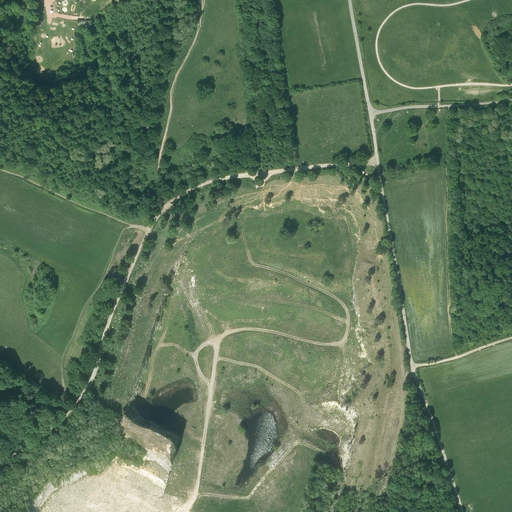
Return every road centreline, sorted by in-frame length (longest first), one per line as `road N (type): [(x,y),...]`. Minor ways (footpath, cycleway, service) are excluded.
road 1 (track): [(253,262),(342,302),(351,313),(348,336),(329,347),(247,329),(219,338),(188,511)]
road 2 (unclassified): [(462,511),(408,349),(369,113)]
road 3 (track): [(377,161),(224,177),(164,207)]
road 4 (track): [(148,229),(89,383),(69,411)]
road 5 (unclassified): [(369,113),(511,98)]
